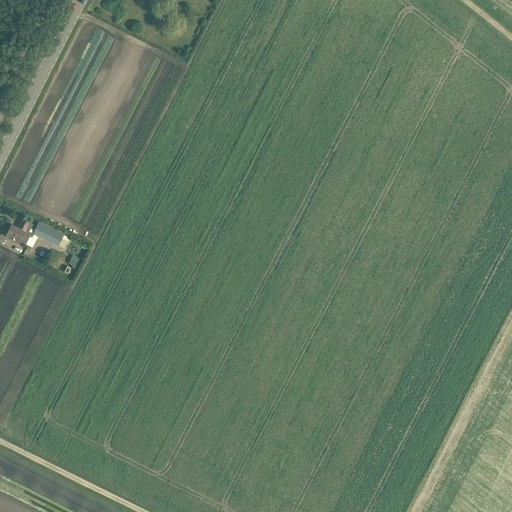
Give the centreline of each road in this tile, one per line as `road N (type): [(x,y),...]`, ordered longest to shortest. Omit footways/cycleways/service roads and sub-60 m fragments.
road 1 (secondary): [(0,160),(81,0)]
road 2 (track): [(143,511),(0,440)]
